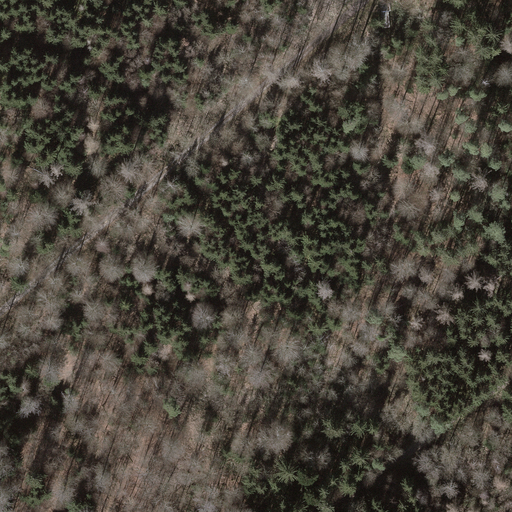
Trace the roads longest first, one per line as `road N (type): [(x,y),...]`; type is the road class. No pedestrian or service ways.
road 1 (track): [(362,0),(0,313)]
road 2 (track): [(320,511),(511,378)]
